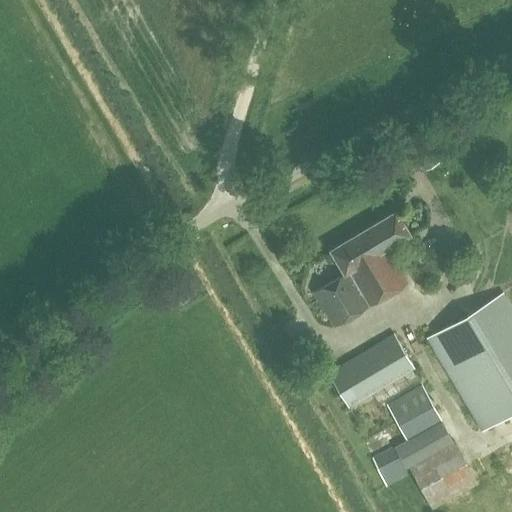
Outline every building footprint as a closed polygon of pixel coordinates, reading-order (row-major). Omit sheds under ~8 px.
[(414,146),(426,170),(442,160),(429,137),(414,146)] [(344,273),(314,291),(334,325),(407,282),(387,248),(388,247),(410,234),(396,209),(373,223),(330,249),(344,273)] [(174,293),(182,302),(195,292),(187,282),(174,293)] [(429,336),(484,429),(511,412),(511,310),(501,293),(429,336)] [(328,371),(349,407),(415,368),(394,333),(328,371)] [(410,467),(432,508),(478,482),(455,439),(453,440),(442,421),(422,383),(387,403),(398,423),(407,440),(395,447),(394,446),(372,457),(386,485),(408,474),(406,469),(410,467)]
